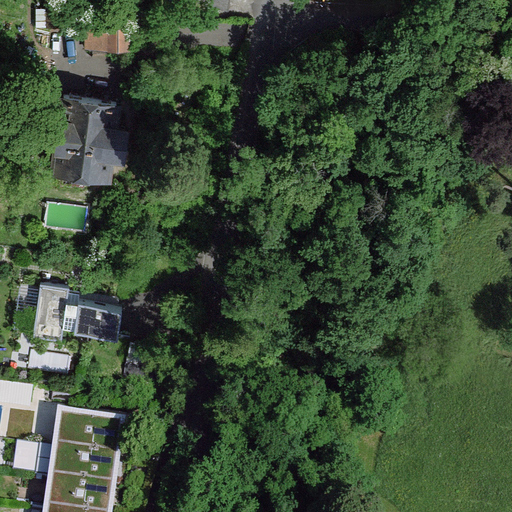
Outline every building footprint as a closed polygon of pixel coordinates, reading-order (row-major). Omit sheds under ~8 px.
[(129,46),(129,25),(87,25),(87,46),(129,46)] [(117,100),(64,95),(56,164),(109,172),(117,100)] [(71,285),(42,281),(34,334),(62,339),(64,325),(68,299),(71,285)] [(79,301),(68,299),(64,325),(75,326),(75,328),(119,335),(123,304),(79,298),(79,301)] [(53,446),(106,454),(110,422),(56,415),(53,446)] [(48,478),(53,446),(38,443),(33,476),(48,478)] [(48,478),(102,486),(106,454),(53,446),(48,478)] [(44,507),(76,511),(97,511),(102,486),(48,478),(44,507)]
